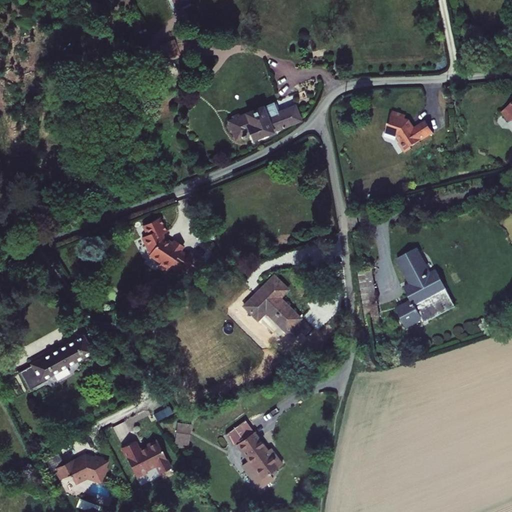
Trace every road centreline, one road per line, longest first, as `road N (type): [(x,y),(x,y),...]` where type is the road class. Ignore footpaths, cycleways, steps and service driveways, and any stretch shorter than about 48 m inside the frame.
road 1 (residential): [(320,509),(350,305),(319,118)]
road 2 (residential): [(319,118),(256,156),(0,266)]
road 3 (residential): [(319,118),(331,94),(348,84),(511,72)]
